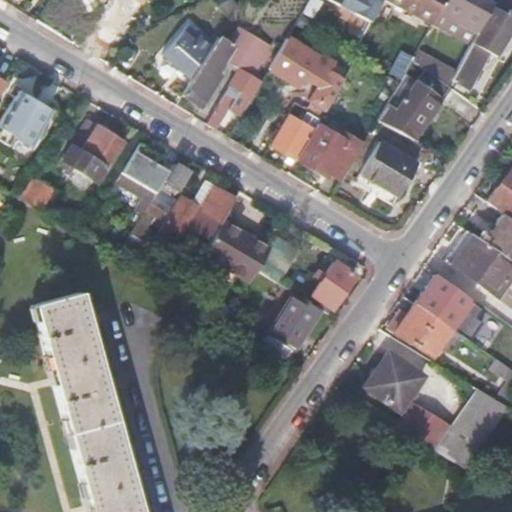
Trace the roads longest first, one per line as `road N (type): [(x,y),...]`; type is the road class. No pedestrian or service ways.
road 1 (residential): [(0,20),(399,261)]
road 2 (residential): [(225,511),(399,261)]
road 3 (residential): [(399,261),(511,101)]
road 4 (residential): [(129,329),(182,511)]
